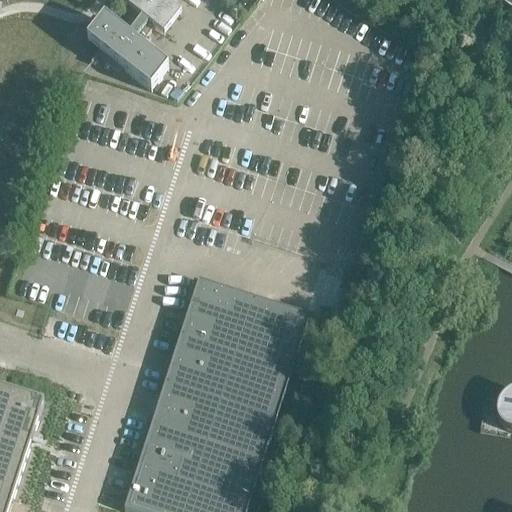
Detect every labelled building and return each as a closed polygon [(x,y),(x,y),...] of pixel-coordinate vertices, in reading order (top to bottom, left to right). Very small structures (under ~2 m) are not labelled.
[(122,0),(120,4),(132,13),(118,32),(105,22),(88,44),(100,54),(91,66),(92,67),(98,59),(118,75),(119,76),(122,72),(152,95),(156,89),(169,72),(139,49),(154,31),(165,39),(182,17),(171,9),(177,0),(122,0)] [(511,0),(488,0),(511,16),(511,0)] [(192,304),(187,321),(125,511),(248,511),(311,320),(194,282),(188,303),(192,304)] [(9,511),(45,405),(0,390),(0,511),(9,511)] [(511,393),(511,394),(509,395),(506,397),(504,398),(502,400),(501,402),(499,404),(498,407),(498,408),(497,411),(497,413),(497,416),(497,417),(497,419),(498,421),(499,424),(500,425),(501,427),(503,429),(504,430),(507,433),(509,434),(511,435),(511,434),(511,393)]
